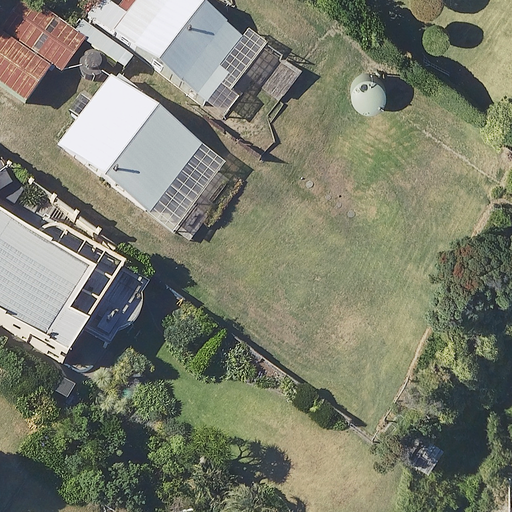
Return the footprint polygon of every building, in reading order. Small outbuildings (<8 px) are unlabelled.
[(136,0),(122,20),(96,2),(82,21),(202,108),(217,87),(227,95),(259,52),(187,0),(136,0)] [(40,14),(12,51),(0,41),(0,130),(2,132),(45,75),(50,79),(78,42),(40,14)] [(238,179),(105,81),(53,152),(144,220),(169,186),(210,217),(238,179)] [(0,326),(63,367),(83,336),(106,351),(116,336),(127,343),(145,315),(138,310),(134,308),(145,290),(122,275),(127,268),(66,229),(70,223),(37,202),(15,235),(0,225),(0,326)] [(249,381),(234,412),(279,433),(294,402),(249,381)]
